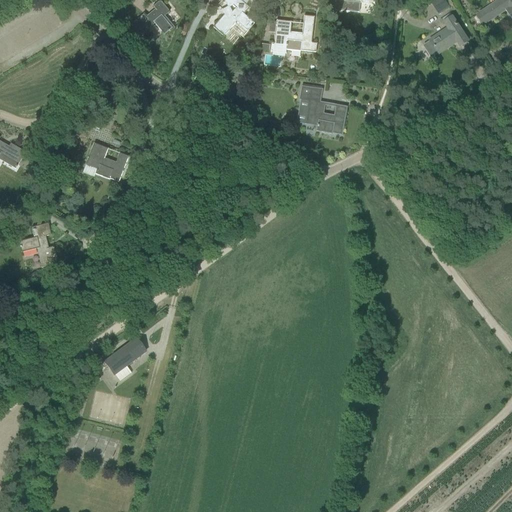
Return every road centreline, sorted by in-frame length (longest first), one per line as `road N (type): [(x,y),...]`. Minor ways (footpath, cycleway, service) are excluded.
road 1 (track): [(363,155),(450,272),(511,339)]
road 2 (track): [(0,414),(182,278)]
road 3 (unclassified): [(326,173),(137,74)]
road 4 (residential): [(326,173),(511,73)]
road 5 (unclassified): [(182,278),(137,74)]
road 6 (track): [(326,173),(182,278)]
road 7 (track): [(511,406),(390,511)]
road 8 (residential): [(0,113),(40,119),(102,34)]
